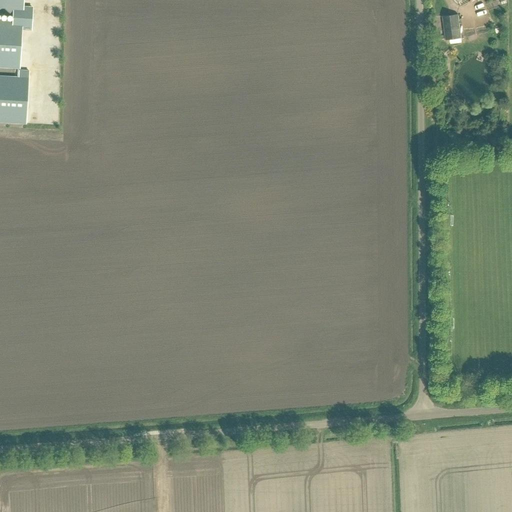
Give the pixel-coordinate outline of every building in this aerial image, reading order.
[(22,0),(0,0),(0,12),(12,13),(11,20),(0,19),(0,66),(19,67),(21,30),(30,31),(32,6),(22,6),(22,0)] [(446,41),(462,39),(459,15),(443,17),(446,41)] [(428,32),(440,33),(441,18),(428,18),(428,32)] [(27,72),(18,71),(17,79),(0,77),(0,122),(24,124),(27,79),(27,72)] [(475,157),(479,154),(474,145),(469,147),(475,157)] [(126,511),(125,470),(109,470),(110,511),(126,511)]
